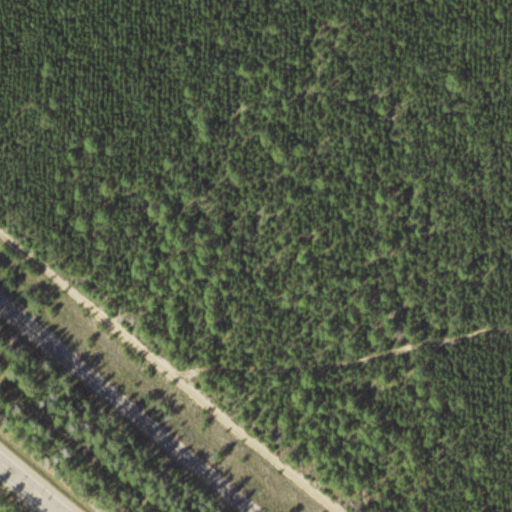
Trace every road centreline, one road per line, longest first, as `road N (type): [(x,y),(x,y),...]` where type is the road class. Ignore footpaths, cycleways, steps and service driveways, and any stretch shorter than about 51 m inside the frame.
road 1 (track): [(336,511),(0,229)]
road 2 (track): [(176,379),(511,338)]
